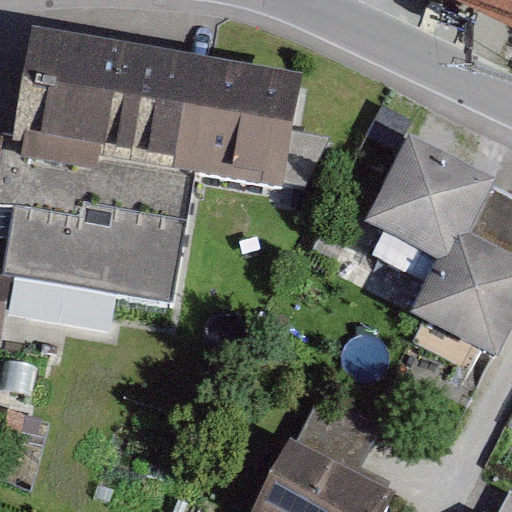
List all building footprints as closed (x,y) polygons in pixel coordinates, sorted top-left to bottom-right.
[(511,0),(468,0),(511,20),(511,0)] [(310,95),(29,44),(0,205),(0,222),(24,227),(13,287),(177,317),(199,195),(289,211),(310,95)] [(449,281),(463,253),(490,198),(413,160),(372,242),(449,281)] [(449,281),(422,334),(500,373),(511,349),(511,278),(463,253),(449,281)] [(0,361),(13,287),(0,284),(0,361)] [(387,443),(321,412),(274,511),(398,511),(402,505),(365,488),(387,443)] [(25,421),(0,417),(0,448),(21,451),(25,421)]
